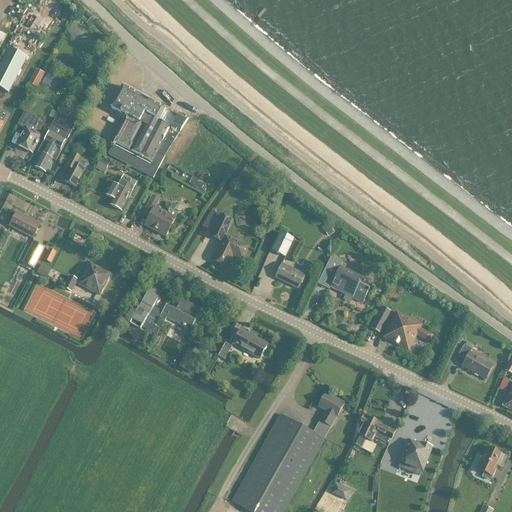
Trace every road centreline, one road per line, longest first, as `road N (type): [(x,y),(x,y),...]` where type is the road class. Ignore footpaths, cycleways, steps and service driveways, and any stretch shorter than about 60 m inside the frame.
road 1 (tertiary): [(511,428),(0,174)]
road 2 (tertiary): [(511,301),(296,131),(147,0)]
